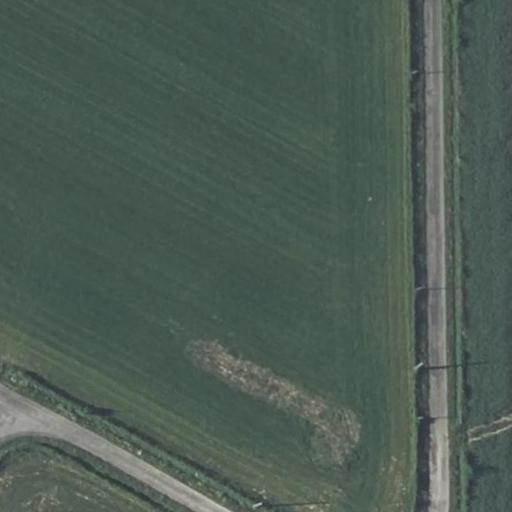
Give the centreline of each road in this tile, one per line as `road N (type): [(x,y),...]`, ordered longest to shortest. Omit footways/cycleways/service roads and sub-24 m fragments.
road 1 (unclassified): [(430,510),(430,0)]
road 2 (unclassified): [(0,407),(200,511)]
